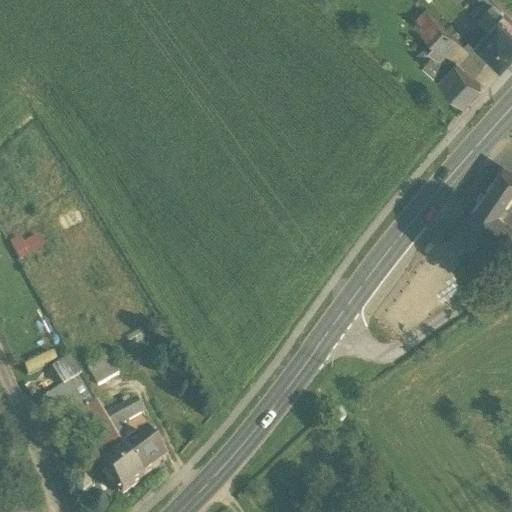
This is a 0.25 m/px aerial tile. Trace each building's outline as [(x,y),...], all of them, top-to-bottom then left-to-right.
[(504,14),(485,0),(472,0),(471,2),(494,24),(504,14)] [(456,38),(428,10),(414,25),(422,31),(436,44),(444,35),(451,43),(456,38)] [(494,24),(477,42),(501,64),(511,51),(511,31),(511,30),(511,29),(511,22),(504,14),(494,24)] [(444,35),(436,44),(429,51),(432,54),(436,58),(451,43),(444,35)] [(481,85),(456,61),(446,72),(444,66),(436,58),(432,54),(428,58),(423,64),(464,102),(481,85)] [(511,175),(504,170),(470,216),(511,244),(511,222),(505,217),(510,210),(502,204),(511,188),(511,175)] [(21,260),(46,246),(38,232),(13,246),(21,260)] [(124,407),(103,419),(105,422),(108,426),(111,431),(119,426),(143,412),(136,400),(130,403),(127,398),(122,402),(124,407)] [(341,409),(329,417),(335,426),(347,418),(341,409)] [(105,422),(99,426),(102,431),(108,426),(105,422)] [(111,431),(108,426),(102,431),(96,435),(108,452),(110,451),(115,458),(123,452),(117,442),(111,431)] [(126,436),(119,426),(111,431),(117,442),(126,436)] [(146,435),(123,452),(142,479),(165,461),(146,435)] [(115,458),(101,468),(121,495),(142,479),(123,452),(115,458)]
